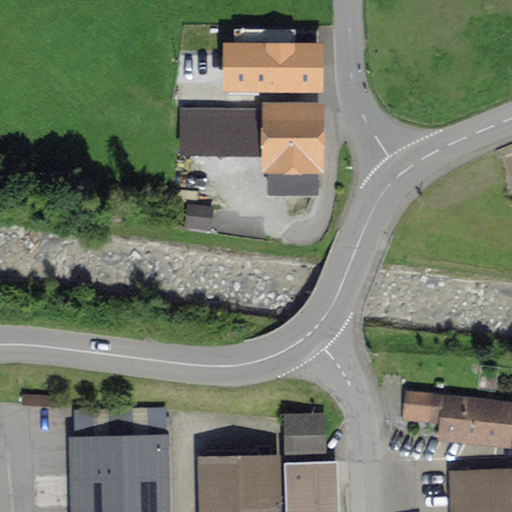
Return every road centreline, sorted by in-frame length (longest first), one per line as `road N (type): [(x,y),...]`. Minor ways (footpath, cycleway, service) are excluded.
road 1 (tertiary): [(309,334),(268,358),(216,366),(0,344)]
road 2 (unclassified): [(367,511),(359,403),(339,365),(309,334)]
road 3 (tertiary): [(401,173),(379,197),(332,305),(309,334)]
road 4 (tertiary): [(401,173),(355,97),(347,0)]
road 5 (tertiary): [(511,118),(401,173)]
